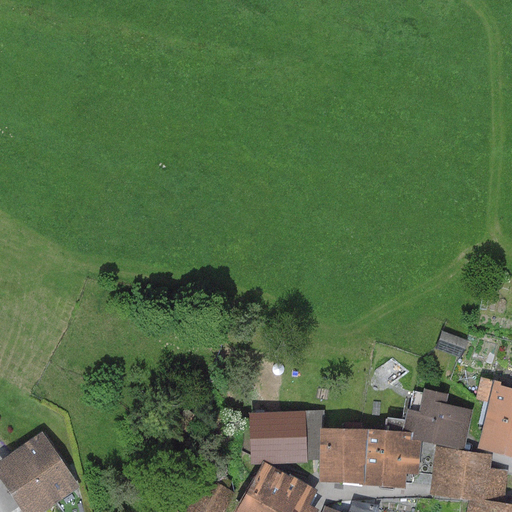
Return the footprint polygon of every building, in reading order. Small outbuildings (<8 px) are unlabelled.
[(466,340),(440,331),(433,350),(460,359),(466,340)] [(409,372),(392,355),(375,372),(392,388),(409,372)] [(482,419),(511,427),(511,388),(498,385),(499,382),(479,377),(473,399),(486,402),(482,419)] [(421,393),(413,391),(401,432),(408,432),(408,440),(418,440),(463,450),(473,410),(444,404),(447,395),(422,389),(421,393)] [(202,420),(184,408),(173,424),(191,436),(202,420)] [(305,411),(247,413),(249,464),(259,464),(266,463),(306,462),(305,411)] [(511,427),(482,419),(475,447),(511,456),(511,427)] [(364,430),(318,428),(316,482),(361,484),(364,430)] [(401,432),(364,430),(361,484),(403,486),(404,474),(416,475),(418,440),(408,440),(408,432),(401,432)] [(40,431),(0,458),(0,482),(19,511),(40,511),(78,487),(40,431)] [(491,454),(434,447),(429,492),(505,501),(508,471),(489,469),(491,454)] [(268,511),(289,477),(266,463),(259,464),(231,511),(268,511)] [(221,511),(232,493),(201,477),(182,511),(221,511)] [(289,477),(268,511),(314,511),(316,509),(308,504),(315,492),(289,477)] [(511,511),(511,505),(468,497),(464,511),(511,511)]
